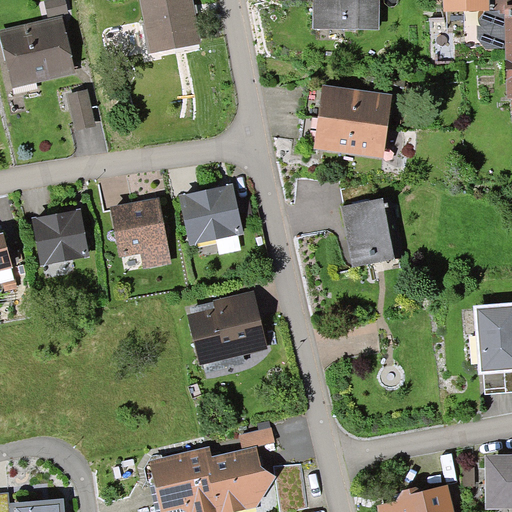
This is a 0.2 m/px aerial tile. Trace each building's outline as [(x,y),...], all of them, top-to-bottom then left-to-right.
[(157,52),(195,45),(186,0),(140,0),(145,26),(152,25),(157,52)] [(313,0),(313,22),(343,22),(343,28),(346,29),(374,29),(374,0),(313,0)] [(507,53),(511,52),(511,0),(491,0),(492,14),(484,15),(477,24),(477,40),(486,49),(507,48),(507,53)] [(60,14),(57,2),(45,4),(48,17),(60,14)] [(67,71),(56,25),(2,37),(13,84),(67,71)] [(328,121),(373,127),(377,100),(331,94),(328,121)] [(90,125),(83,96),(68,99),(75,128),(90,125)] [(370,154),(373,127),(328,121),(324,148),(370,154)] [(238,233),(228,189),(179,200),(189,244),(238,233)] [(385,201),(342,209),(345,226),(342,227),(343,228),(345,227),(352,261),(380,255),(379,251),(394,248),(385,201)] [(166,263),(155,203),(110,211),(119,256),(139,252),(142,267),(166,263)] [(84,256),(76,214),(32,223),(40,264),(84,256)] [(200,363),(260,349),(248,297),(216,305),(218,312),(189,319),(200,363)] [(492,370),(511,368),(511,308),(476,311),(480,371),(481,371),(483,391),(493,390),(492,370)] [(243,437),(246,449),(271,444),(268,431),(243,437)] [(248,510),(268,479),(254,470),(251,456),(207,466),(218,510),(239,505),(248,510)] [(207,511),(217,510),(218,510),(207,466),(195,458),(156,467),(160,484),(152,486),(158,511),(207,511)] [(511,460),(510,460),(506,462),(504,466),(487,466),(487,506),(511,505),(511,460)] [(421,496),(413,491),(401,494),(394,506),(380,510),(380,511),(446,511),(442,491),(421,496)]
